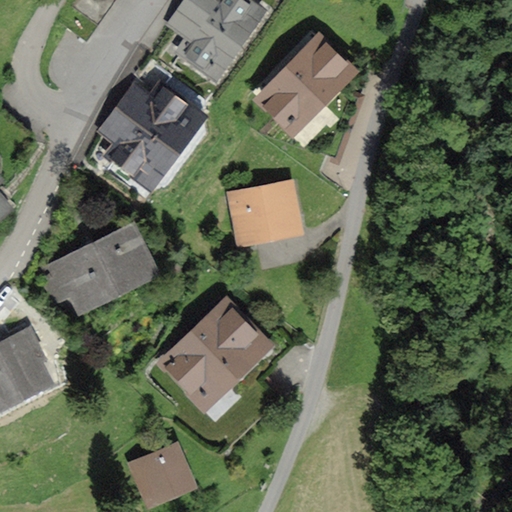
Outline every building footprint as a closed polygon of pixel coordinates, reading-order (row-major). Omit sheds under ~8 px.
[(86,0),(75,0),(60,22),(86,41),(105,13),(86,0)] [(114,0),(86,0),(105,13),(114,0)] [(184,47),(213,67),(251,11),(235,0),(190,0),(174,23),(192,36),(184,47)] [(345,70),(319,44),(266,98),(292,123),(345,70)] [(161,92),(116,152),(139,169),(145,161),(157,170),(190,126),(178,117),(184,109),(161,92)] [(295,225),(287,186),(235,196),(244,241),(255,238),(254,233),(295,225)] [(146,263),(131,230),(129,233),(45,274),(56,295),(74,285),(81,302),(80,303),(81,305),(84,304),(83,303),(117,287),(113,282),(148,265),(146,263)] [(224,309),(170,361),(205,397),(259,345),(224,309)] [(30,356),(35,354),(26,336),(0,349),(0,399),(41,379),(30,356)] [(153,484),(157,495),(188,481),(175,449),(135,466),(145,487),(153,484)]
